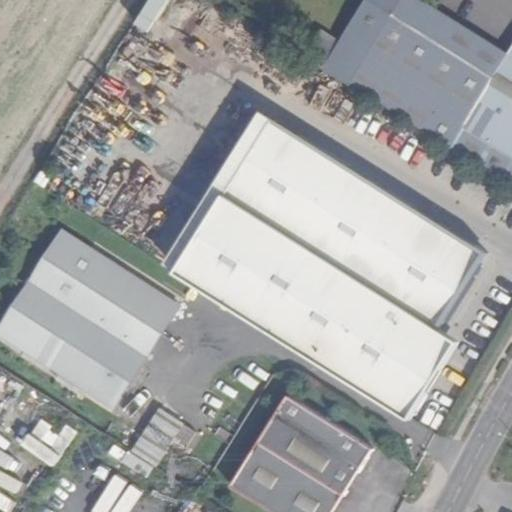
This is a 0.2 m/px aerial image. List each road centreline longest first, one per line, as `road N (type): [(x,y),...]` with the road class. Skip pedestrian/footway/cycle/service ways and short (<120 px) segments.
road 1 (track): [(128,0),(0,199)]
road 2 (tertiary): [(447,511),(511,389)]
